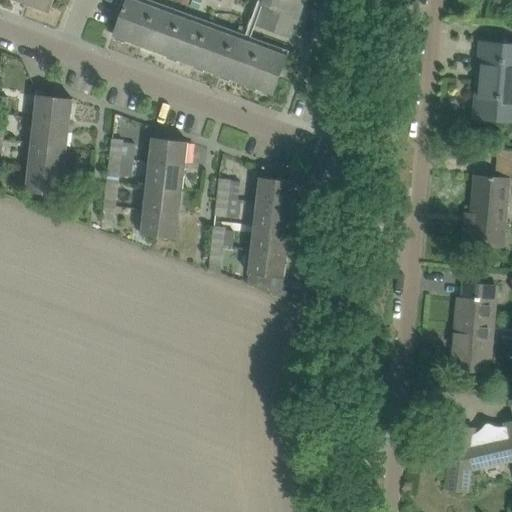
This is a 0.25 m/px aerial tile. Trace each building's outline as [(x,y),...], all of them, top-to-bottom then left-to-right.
[(28,0),(27,3),(50,12),(54,0),(28,0)] [(126,40),(142,45),(156,7),(136,0),(127,0),(114,35),(116,36),(117,33),(127,37),(126,40)] [(203,0),(192,0),(191,5),(201,8),(203,0)] [(264,0),(256,24),(292,37),(300,16),(295,15),(300,0),(264,0)] [(153,49),(168,55),(182,17),(156,7),(142,45),(143,43),(154,46),(153,49)] [(179,59),(194,65),(208,26),(182,17),(168,55),(169,52),(180,56),(179,59)] [(205,69),(221,74),(235,36),(208,26),(194,65),(195,65),(196,62),(206,66),(205,69)] [(231,78),(247,84),(261,46),(235,36),(221,74),(222,72),(232,75),(231,78)] [(475,117),(495,119),(511,120),(511,44),(482,42),(475,117)] [(261,46),(247,84),(248,81),(259,85),(258,88),(274,94),(288,56),(261,46)] [(38,94),(35,119),(70,123),(73,99),(38,94)] [(35,119),(32,143),(68,147),(70,123),(35,119)] [(153,137),(150,162),(185,166),(188,141),(153,137)] [(113,138),(111,157),(121,158),(123,140),(113,138)] [(32,143),(30,167),(65,171),(68,147),(32,143)] [(133,160),(111,157),(108,175),(131,178),(133,160)] [(150,162),(147,186),(183,190),(185,166),(150,162)] [(65,171),(30,167),(27,191),(62,195),(65,171)] [(472,224),(466,223),(464,242),(472,243),(472,245),(477,245),(477,244),(496,245),(497,227),(505,228),(509,178),(476,175),(472,224)] [(261,177),(258,201),(293,205),(296,181),(261,177)] [(220,178),(218,197),(228,198),(231,179),(220,178)] [(107,186),(105,205),(115,206),(118,187),(107,186)] [(147,186),(145,210),(180,214),(183,190),(147,186)] [(228,198),(218,197),(216,214),(226,215),(228,198)] [(258,201),(255,225),(290,229),(293,205),(258,201)] [(115,206),(105,205),(103,223),(113,224),(115,206)] [(180,214),(145,210),(142,234),(177,238),(180,214)] [(215,225),(212,244),(223,246),(225,226),(215,225)] [(255,225),(252,249),(287,253),(290,229),(255,225)] [(223,246),(212,244),(210,263),(221,264),(223,246)] [(287,253),(252,249),(248,283),(271,292),(273,276),(285,278),(287,253)] [(453,369),(497,373),(498,369),(489,368),(496,285),(464,283),(463,298),(459,298),(456,333),(455,333),(455,335),(456,335),(455,347),(454,347),(454,348),(455,349),(453,369)] [(511,422),(507,424),(507,428),(504,428),(499,428),(495,428),(490,429),(486,430),(482,432),(478,433),(474,435),(474,429),(448,426),(445,448),(450,449),(449,456),(451,457),(447,488),(468,490),(470,469),(511,459),(511,422)]
